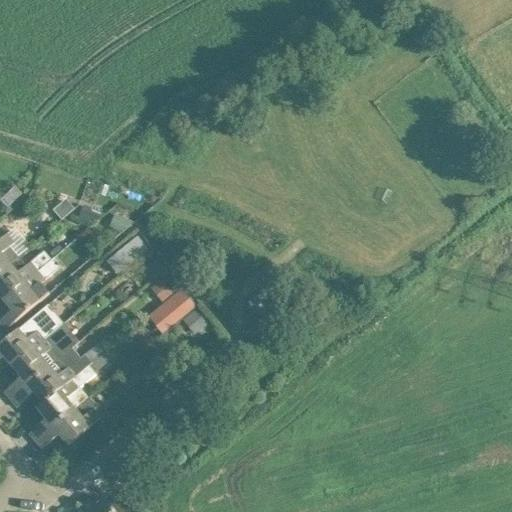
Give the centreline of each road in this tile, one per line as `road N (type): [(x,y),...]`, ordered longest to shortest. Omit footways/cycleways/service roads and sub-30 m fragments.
road 1 (residential): [(24,476),(51,494),(235,343)]
road 2 (unclassified): [(301,243),(240,293),(235,343)]
